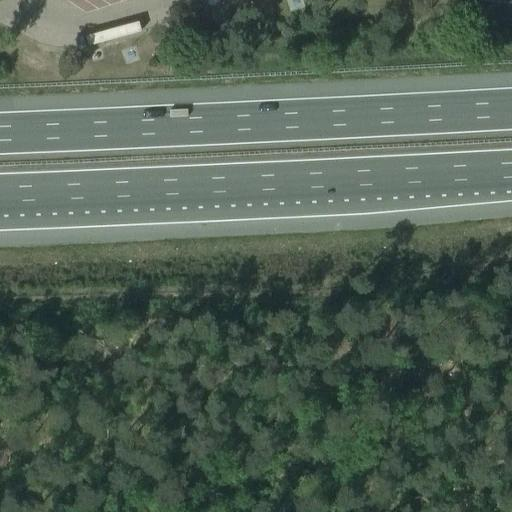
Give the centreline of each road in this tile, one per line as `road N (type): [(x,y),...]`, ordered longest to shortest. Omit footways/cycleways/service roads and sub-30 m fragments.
road 1 (motorway): [(511,107),(0,134)]
road 2 (motorway): [(0,194),(511,169)]
